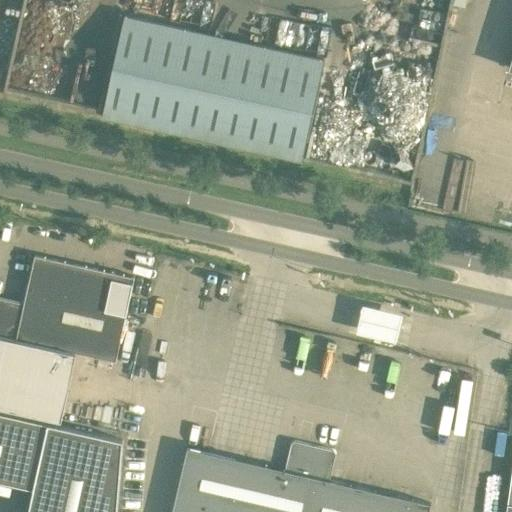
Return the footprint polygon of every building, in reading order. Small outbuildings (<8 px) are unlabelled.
[(124,13),(102,115),(302,160),(326,58),(124,13)] [(24,303),(7,299),(0,329),(0,334),(116,360),(134,276),(35,254),(24,303)] [(404,312),(362,302),(356,332),(397,341),(404,312)] [(0,479),(34,487),(28,511),(116,511),(122,440),(0,412),(0,479)] [(188,446),(172,511),(428,511),(431,502),(330,479),(336,453),(334,449),(295,440),(291,442),(285,468),(188,446)]
